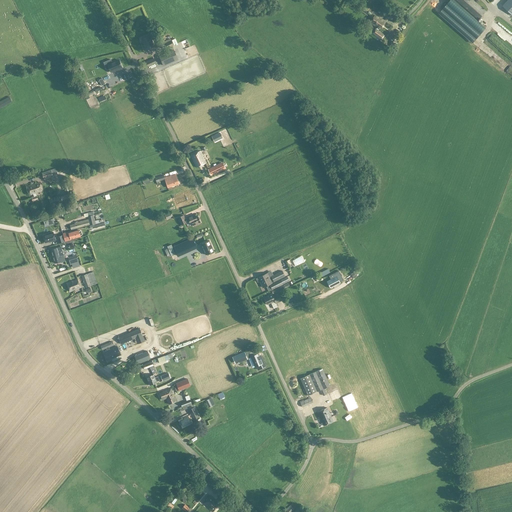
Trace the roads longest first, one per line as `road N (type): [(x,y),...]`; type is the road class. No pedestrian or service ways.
road 1 (unclassified): [(313,445),(104,0)]
road 2 (tertiary): [(253,511),(98,366),(0,171)]
road 3 (unclassified): [(313,445),(362,440),(426,418),(470,383),(511,365)]
